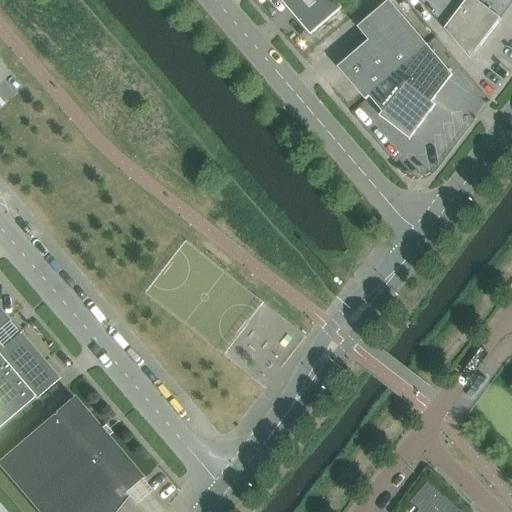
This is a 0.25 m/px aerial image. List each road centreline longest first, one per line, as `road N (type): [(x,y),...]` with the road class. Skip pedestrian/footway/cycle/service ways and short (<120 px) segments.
road 1 (unclassified): [(224,494),(0,229)]
road 2 (unclassified): [(424,236),(214,0)]
road 3 (unclassified): [(399,268),(329,330),(291,409)]
road 4 (unclassified): [(291,409),(372,315),(399,268)]
road 5 (residential): [(417,440),(511,310)]
road 6 (unclassified): [(424,236),(511,121)]
